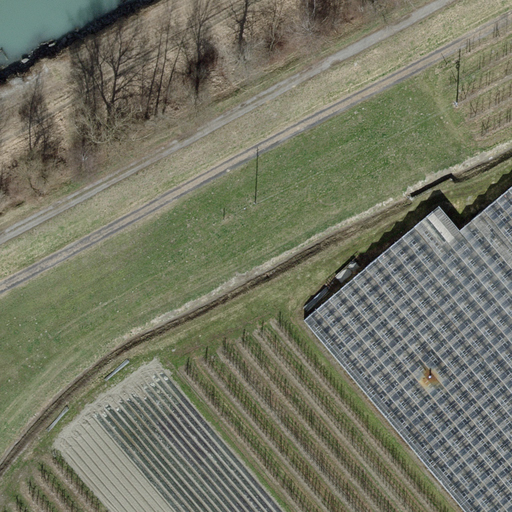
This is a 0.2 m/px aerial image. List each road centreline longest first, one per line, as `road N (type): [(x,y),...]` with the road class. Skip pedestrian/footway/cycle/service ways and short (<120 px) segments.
road 1 (track): [(511,22),(0,289)]
road 2 (track): [(0,238),(453,0)]
